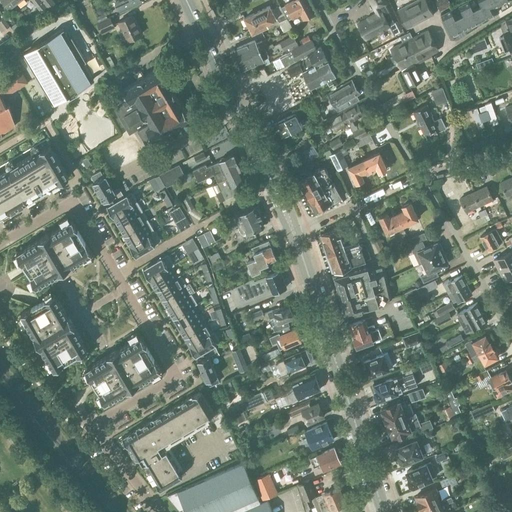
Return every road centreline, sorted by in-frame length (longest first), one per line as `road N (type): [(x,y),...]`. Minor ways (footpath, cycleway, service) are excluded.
road 1 (residential): [(158,511),(89,427),(176,375),(72,204),(0,244)]
road 2 (secondary): [(384,511),(295,232)]
road 3 (secondary): [(295,232),(185,0)]
road 4 (residential): [(317,0),(419,177)]
road 5 (residential): [(419,177),(511,334)]
road 6 (residential): [(295,232),(419,177)]
